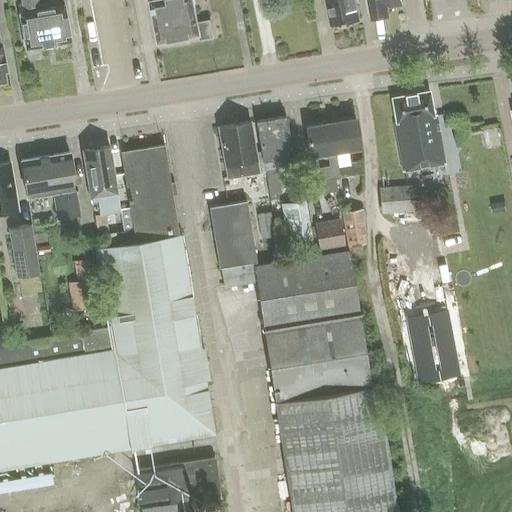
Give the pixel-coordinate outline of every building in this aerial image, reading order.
[(20,0),(22,6),(19,7),(26,48),(69,41),(63,6),(39,10),(37,0),(20,0)] [(200,39),(212,36),(209,21),(197,23),(194,6),(192,0),(152,0),(152,1),(149,1),(157,42),(173,39),(173,40),(184,38),(184,37),(199,34),(200,39)] [(359,20),(354,0),(325,0),(331,26),(359,20)] [(387,7),(401,5),(399,0),(367,0),(371,18),(389,15),(387,7)] [(403,171),(444,163),(435,115),(432,116),(428,92),(392,99),(396,122),(394,123),(403,171)] [(272,169),(270,159),(290,156),(283,117),(284,117),(283,115),(282,115),(282,116),(274,117),(272,117),(273,117),(266,118),(264,118),(265,119),(257,120),(255,120),(256,122),(269,195),(281,193),(279,178),(276,179),(274,169),(272,169)] [(330,122),(339,178),(357,175),(355,161),(348,162),(346,150),(359,148),(354,118),(330,122)] [(226,178),(258,172),(264,171),(262,160),(256,161),(249,121),(218,126),(224,166),(226,178)] [(310,156),(326,153),(329,166),(319,167),(322,181),(339,178),(330,122),(319,124),(319,123),(305,125),(310,156)] [(94,244),(105,327),(0,341),(0,466),(132,448),(140,511),(222,511),(215,456),(149,465),(146,442),(211,433),(170,141),(120,148),(133,239),(94,244)] [(99,215),(120,211),(117,194),(108,145),(81,149),(89,198),(90,201),(96,200),(99,215)] [(59,219),(79,216),(68,152),(20,160),(26,196),(55,191),(59,219)] [(0,212),(17,210),(9,162),(0,163),(0,212)] [(289,202),(280,203),(287,246),(313,242),(303,184),(286,186),(289,202)] [(380,213),(420,211),(418,185),(379,187),(380,213)] [(366,378),(348,248),(255,261),(246,198),(209,204),(220,285),(253,281),(267,381),(281,379),(279,362),(350,352),(354,379),(366,378)] [(341,212),(347,246),(365,243),(362,208),(341,212)] [(257,214),(260,238),(274,236),(270,212),(257,214)] [(314,223),(318,250),(344,246),(340,219),(314,223)] [(30,224),(8,228),(16,278),(39,274),(30,224)] [(96,277),(93,258),(74,261),(77,280),(96,277)] [(86,285),(69,288),(73,311),(90,308),(86,285)] [(364,385),(279,397),(293,511),(348,511),(350,509),(353,511),(394,511),(379,398),(364,385)]
